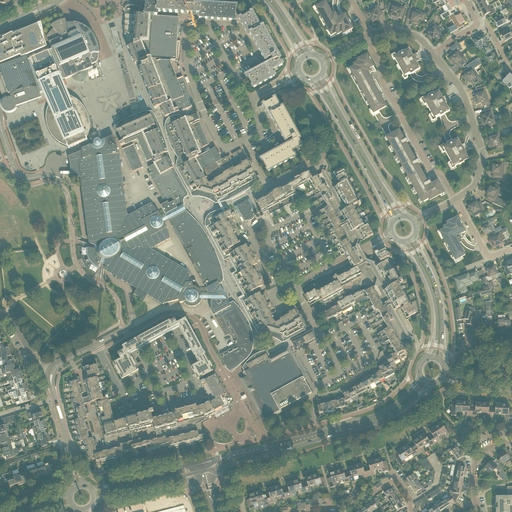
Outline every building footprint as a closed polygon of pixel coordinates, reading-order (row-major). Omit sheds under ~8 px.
[(192,0),(157,0),(158,1),(146,0),(145,4),(145,9),(145,14),(145,15),(157,16),(157,12),(187,14),(187,13),(199,13),(199,17),(199,19),(235,21),(235,20),(236,7),(194,4),(194,2),(192,0)] [(455,4),(456,4),(454,0),(445,5),(448,11),(440,16),(442,21),(449,17),(457,12),(454,7),(456,6),(455,4)] [(321,6),(316,9),(322,18),(321,19),(322,21),(323,22),(324,24),(330,33),(335,31),(337,35),(342,32),(343,35),(346,34),(347,34),(350,32),(349,31),(351,29),(353,29),(351,25),(351,24),(350,23),(350,22),(349,20),(348,20),(345,15),(343,16),(341,17),(340,18),(337,13),(335,14),(333,15),(329,9),(327,5),(325,2),(321,4),(321,6)] [(489,6),(487,7),(484,2),(478,5),(481,11),(490,6),(489,6)] [(405,9),(400,7),(389,4),(389,6),(386,5),(386,6),(385,6),(385,9),(388,9),(387,10),(391,12),(389,17),(396,19),(396,17),(398,18),(399,16),(402,17),(405,9)] [(171,63),(171,61),(171,59),(176,60),(179,17),(157,16),(145,15),(145,14),(145,9),(142,9),(140,6),(128,6),(125,8),(124,26),(124,32),(124,33),(125,38),(125,39),(128,47),(135,64),(136,64),(139,63),(141,68),(139,68),(155,108),(161,106),(165,117),(191,107),(192,103),(193,103),(183,77),(177,80),(171,63)] [(382,14),(379,10),(377,6),(364,14),(367,19),(370,18),(373,23),(378,20),(377,18),(379,17),(378,16),(382,14)] [(493,8),(491,9),(490,6),(481,11),(484,16),(488,14),(489,16),(495,13),(493,8)] [(252,12),(253,11),(252,9),(249,11),(250,13),(240,18),(239,19),(248,35),(250,34),(264,60),(266,60),(268,64),(247,75),(246,74),(244,75),(246,78),(248,77),(253,87),(274,75),(271,70),(282,64),(279,58),(280,58),(263,26),(261,28),(252,12)] [(505,14),(508,13),(506,9),(500,12),(501,15),(493,19),(495,23),(494,23),(496,26),(496,25),(498,28),(509,22),(505,14)] [(425,15),(414,11),(410,10),(407,19),(411,20),(410,21),(412,22),(412,24),(418,26),(419,20),(423,21),(425,15)] [(461,16),(460,17),(457,12),(449,17),(451,20),(454,25),(447,29),(450,34),(457,30),(463,26),(462,24),(465,22),(461,16)] [(93,67),(91,64),(96,62),(97,61),(97,60),(97,59),(98,58),(98,57),(98,56),(98,55),(99,54),(99,53),(99,52),(99,51),(99,50),(99,49),(99,48),(98,47),(98,46),(98,45),(98,44),(98,43),(97,42),(97,41),(96,40),(96,39),(96,38),(95,37),(95,36),(94,35),(93,34),(92,33),(92,32),(91,32),(90,31),(90,30),(89,30),(88,29),(87,28),(86,27),(85,27),(84,26),(83,26),(82,25),(81,25),(80,24),(79,24),(78,24),(77,24),(76,24),(76,23),(75,23),(74,23),(76,28),(72,30),(70,23),(69,23),(68,23),(67,23),(66,23),(66,22),(66,21),(65,19),(64,20),(63,20),(62,20),(60,21),(58,21),(57,22),(56,23),(55,23),(54,24),(53,24),(52,25),(51,25),(52,27),(54,29),(53,29),(51,30),(51,31),(50,32),(49,33),(48,34),(47,36),(47,37),(52,49),(49,51),(47,48),(40,51),(42,54),(37,55),(36,53),(28,56),(29,56),(27,57),(0,65),(0,68),(1,73),(0,73),(0,90),(2,96),(3,96),(4,100),(3,100),(3,101),(3,102),(2,102),(2,103),(2,104),(2,105),(2,106),(2,107),(2,108),(3,108),(3,109),(3,110),(4,110),(4,111),(5,111),(6,111),(6,112),(7,112),(8,112),(9,112),(10,112),(11,112),(12,112),(12,111),(13,111),(14,111),(14,110),(15,110),(15,109),(16,108),(16,107),(16,106),(26,103),(41,98),(40,96),(40,94),(44,92),(46,96),(47,99),(49,104),(49,105),(48,106),(48,107),(48,108),(47,109),(47,110),(47,111),(47,112),(46,113),(46,114),(46,115),(46,116),(46,117),(46,118),(46,119),(46,120),(46,121),(46,122),(47,123),(47,124),(47,125),(47,126),(48,127),(48,128),(48,129),(49,130),(49,131),(50,131),(50,132),(51,133),(51,134),(52,135),(52,136),(53,136),(54,137),(54,138),(55,139),(56,139),(56,140),(57,141),(58,141),(59,142),(60,142),(61,143),(62,144),(63,144),(64,145),(65,145),(66,145),(67,146),(68,148),(87,140),(86,138),(87,137),(87,136),(87,135),(88,134),(88,133),(88,132),(89,131),(89,130),(89,129),(89,128),(89,127),(89,126),(89,125),(89,124),(89,123),(89,122),(89,121),(89,120),(89,119),(89,118),(88,117),(88,116),(88,115),(87,114),(87,113),(87,112),(86,111),(86,110),(85,109),(84,108),(84,107),(83,106),(82,105),(81,104),(80,103),(80,102),(79,102),(78,101),(77,101),(76,100),(75,99),(74,98),(73,98),(72,98),(71,97),(70,97),(69,96),(68,96),(68,95),(66,91),(65,88),(61,80),(65,79),(72,76),(72,77),(72,78),(73,78),(73,79),(74,79),(74,80),(75,80),(76,80),(76,81),(77,81),(78,81),(79,81),(80,81),(81,81),(82,81),(82,80),(83,80),(84,80),(84,79),(85,79),(85,78),(86,77),(86,76),(86,75),(87,75),(87,74),(87,73),(87,72),(86,70),(93,67)] [(47,46),(43,37),(40,30),(41,29),(39,23),(13,35),(12,33),(2,38),(3,40),(0,41),(0,63),(21,55),(22,57),(28,54),(47,46)] [(438,26),(437,27),(434,23),(427,29),(429,32),(428,33),(429,35),(428,36),(432,41),(436,37),(439,41),(444,36),(442,34),(443,32),(438,26)] [(116,29),(116,28),(111,29),(111,30),(118,55),(123,54),(116,29)] [(501,36),(500,36),(502,40),(503,39),(504,42),(511,37),(511,33),(510,30),(509,31),(508,30),(507,30),(501,33),(501,34),(500,34),(501,36)] [(477,37),(472,40),(475,44),(477,48),(477,47),(482,44),(483,47),(482,47),(482,48),(486,53),(486,54),(487,53),(488,53),(490,51),(492,50),(489,44),(488,44),(487,42),(483,35),(477,38),(477,37)] [(453,56),(449,60),(453,65),(454,64),(456,65),(457,64),(459,67),(466,62),(462,57),(458,52),(458,51),(461,48),(457,44),(456,44),(451,49),(453,52),(451,53),(453,56)] [(413,56),(412,55),(409,48),(403,51),(398,54),(395,56),(395,55),(395,54),(391,56),(392,57),(393,60),(394,59),(398,65),(399,64),(401,68),(400,69),(403,75),(402,76),(403,78),(404,79),(404,80),(408,78),(407,77),(407,76),(407,77),(407,76),(409,75),(410,75),(412,74),(415,72),(420,69),(416,61),(418,60),(415,55),(413,56)] [(470,49),(466,52),(471,58),(475,55),(470,49)] [(369,58),(367,55),(363,57),(363,56),(360,57),(359,58),(356,59),(358,62),(353,65),(354,66),(352,68),(351,68),(349,69),(353,77),(356,83),(356,82),(358,85),(359,85),(362,90),(361,91),(363,94),(362,94),(365,99),(367,102),(368,101),(370,104),(368,104),(374,115),(376,114),(377,114),(377,113),(379,112),(378,111),(386,107),(383,100),(381,101),(379,96),(380,95),(373,84),(372,84),(370,79),(371,79),(367,73),(372,70),(371,68),(373,67),(371,62),(370,61),(371,61),(369,58)] [(468,74),(463,77),(466,82),(468,81),(469,83),(471,82),(473,85),(480,80),(473,69),(480,64),(477,59),(467,66),(468,68),(466,70),(468,74)] [(500,75),(503,82),(501,83),(506,88),(507,87),(509,89),(511,86),(511,76),(511,77),(509,75),(507,77),(505,72),(504,72),(500,75)] [(483,106),(490,104),(485,88),(476,91),(477,95),(475,95),(476,97),(474,98),(476,104),(482,102),(483,106)] [(443,98),(442,97),(438,90),(433,93),(430,94),(428,95),(428,96),(425,98),(425,97),(423,98),(422,98),(420,99),(422,103),(423,104),(423,103),(424,105),(426,104),(431,114),(432,114),(435,119),(439,117),(440,117),(442,116),(445,114),(450,111),(445,103),(447,102),(445,97),(443,98)] [(275,98),(276,97),(275,96),(272,97),(273,99),(263,104),(263,105),(262,105),(268,116),(269,115),(270,115),(284,141),(286,140),(288,144),(261,159),(261,158),(259,159),(261,162),(263,161),(268,171),(295,156),(291,150),(302,145),(299,139),(300,139),(283,108),(280,109),(275,98)] [(130,102),(133,111),(137,110),(138,110),(135,98),(129,99),(130,102)] [(490,127),(497,125),(492,109),(483,112),(484,116),(482,116),(483,119),(481,119),(483,125),(489,123),(490,127)] [(182,191),(181,189),(171,170),(173,168),(170,163),(170,162),(167,158),(168,158),(167,157),(165,154),(167,153),(157,130),(150,113),(115,128),(113,129),(114,130),(121,146),(125,144),(137,139),(147,161),(155,158),(157,163),(148,167),(151,173),(149,174),(163,201),(159,203),(161,208),(165,215),(182,206),(181,198),(186,195),(183,190),(182,191)] [(179,167),(190,186),(191,186),(206,177),(202,170),(216,162),(222,160),(215,147),(198,157),(197,154),(201,152),(190,124),(200,120),(198,115),(196,114),(194,115),(194,113),(183,118),(181,119),(179,117),(177,117),(171,120),(167,122),(167,124),(167,127),(181,160),(182,160),(184,164),(184,165),(179,167)] [(195,130),(202,127),(199,122),(193,124),(195,130)] [(198,136),(204,133),(202,127),(195,130),(198,136)] [(403,138),(400,134),(399,131),(391,135),(390,135),(388,136),(386,137),(391,146),(389,147),(390,149),(390,150),(391,150),(392,152),(394,151),(397,157),(396,158),(397,160),(398,162),(400,162),(402,167),(400,168),(402,170),(401,170),(402,171),(403,173),(405,172),(408,177),(406,178),(407,181),(408,182),(409,184),(411,183),(414,188),(412,189),(413,191),(413,192),(414,192),(415,194),(417,193),(420,199),(419,200),(420,202),(420,203),(421,203),(424,202),(424,201),(429,199),(430,200),(440,194),(441,196),(443,194),(443,195),(444,194),(443,190),(442,191),(437,181),(431,185),(429,181),(429,182),(428,180),(426,181),(417,164),(419,163),(418,160),(417,160),(416,159),(415,159),(405,143),(408,142),(406,139),(405,138),(403,138)] [(497,149),(503,147),(498,132),(490,135),(491,138),(489,139),(490,141),(488,141),(490,147),(496,146),(497,149)] [(200,141),(206,139),(204,133),(198,136),(200,141)] [(117,149),(119,149),(113,136),(104,140),(104,142),(104,143),(104,144),(104,145),(103,146),(103,147),(102,148),(101,148),(101,149),(100,149),(99,149),(98,149),(97,149),(96,149),(95,149),(94,149),(93,148),(92,147),(92,146),(91,146),(91,145),(82,149),(76,151),(76,152),(82,149),(82,151),(68,157),(69,161),(80,159),(91,244),(95,245),(94,247),(94,249),(87,248),(86,254),(88,260),(93,265),(98,269),(101,262),(102,262),(105,263),(105,268),(165,304),(179,300),(180,303),(183,302),(184,304),(185,304),(187,306),(188,306),(190,307),(192,307),(194,307),(195,306),(196,306),(199,304),(200,302),(201,301),(202,300),(202,297),(202,296),(202,294),(201,293),(200,291),(199,289),(196,287),(195,287),(194,287),(193,286),(192,283),(190,283),(189,272),(151,250),(151,248),(170,238),(167,228),(164,223),(163,223),(162,221),(160,218),(161,217),(158,212),(151,204),(129,216),(127,215),(119,154),(118,154),(117,149)] [(462,146),(461,145),(458,138),(453,141),(452,140),(449,142),(447,143),(447,144),(444,146),(443,145),(442,146),(441,146),(439,147),(441,151),(442,151),(443,153),(445,152),(450,162),(448,163),(449,165),(450,166),(452,169),(453,168),(454,168),(456,167),(455,166),(459,164),(459,165),(464,162),(469,159),(465,151),(467,150),(464,145),(462,146)] [(202,147),(209,144),(206,139),(200,141),(202,147)] [(124,153),(135,149),(133,145),(123,149),(124,153)] [(127,159),(137,155),(135,149),(124,153),(127,159)] [(240,166),(236,168),(229,155),(222,160),(216,162),(202,170),(206,177),(191,186),(194,191),(196,193),(215,198),(218,198),(219,201),(220,202),(247,187),(247,184),(247,183),(252,181),(251,180),(256,177),(247,160),(245,162),(244,159),(237,162),(240,166)] [(137,170),(143,167),(140,161),(134,164),(137,170)] [(502,179),(503,163),(497,162),(496,166),(490,165),(490,171),(493,172),(493,178),(502,179)] [(347,179),(348,178),(342,168),(332,174),(323,169),(311,176),(308,171),(299,176),(298,175),(294,177),(295,180),(280,188),(280,187),(259,199),(256,200),(257,202),(263,213),(268,211),(270,215),(313,191),(321,205),(325,203),(327,207),(319,212),(328,228),(342,254),(343,254),(344,254),(346,257),(348,260),(352,268),(337,276),(335,277),(336,278),(336,279),(337,280),(332,283),(327,286),(323,288),(318,291),(316,292),(315,290),(310,292),(305,295),(308,301),(312,308),(311,309),(314,313),(315,314),(316,313),(317,312),(319,312),(323,312),(328,320),(329,321),(332,319),(333,318),(332,317),(352,307),(350,305),(355,302),(356,303),(358,304),(360,302),(360,301),(366,298),(373,312),(372,313),(371,314),(373,318),(376,317),(381,326),(385,324),(388,328),(379,333),(386,346),(388,347),(391,352),(391,351),(394,350),(394,349),(398,357),(403,354),(403,353),(402,352),(404,350),(414,330),(408,319),(410,319),(409,317),(416,314),(410,304),(409,304),(398,284),(403,282),(402,280),(401,280),(394,268),(392,265),(393,264),(395,263),(392,258),(391,256),(390,253),(386,252),(384,247),(374,253),(377,258),(378,257),(380,262),(378,263),(372,261),(367,260),(366,260),(363,262),(362,261),(361,260),(360,261),(358,257),(357,255),(358,255),(358,254),(357,251),(356,251),(355,252),(353,248),(352,249),(351,247),(373,235),(366,223),(365,223),(355,205),(358,203),(359,206),(361,205),(347,179)] [(501,188),(495,185),(493,189),(488,186),(485,192),(489,193),(486,199),(494,203),(494,204),(492,203),(492,204),(499,207),(502,201),(496,198),(497,198),(495,197),(497,191),(499,192),(501,188)] [(256,216),(253,210),(248,202),(237,208),(245,222),(248,220),(248,221),(249,221),(253,219),(254,218),(253,217),(256,216)] [(475,205),(474,204),(473,202),(468,205),(470,210),(468,212),(471,218),(484,210),(480,202),(475,205)] [(229,210),(228,210),(227,209),(208,219),(209,222),(208,226),(209,228),(210,228),(211,231),(212,231),(212,232),(212,233),(213,232),(218,242),(217,242),(223,252),(224,251),(226,256),(230,254),(232,259),(234,258),(239,267),(237,268),(240,273),(235,275),(238,281),(239,280),(244,289),(243,290),(246,295),(266,284),(256,265),(257,264),(256,262),(259,260),(251,245),(247,247),(246,243),(242,245),(240,242),(243,241),(241,238),(237,240),(235,236),(239,234),(230,217),(231,217),(236,215),(234,212),(233,211),(231,212),(230,210),(229,210)] [(199,231),(189,218),(185,211),(168,220),(172,227),(206,288),(205,289),(208,294),(215,294),(218,288),(216,284),(218,282),(220,281),(212,267),(217,264),(199,231)] [(459,221),(457,218),(454,220),(453,219),(447,223),(448,225),(444,227),(445,230),(439,233),(441,236),(446,244),(446,245),(448,250),(449,249),(449,250),(454,258),(453,258),(455,261),(461,258),(465,255),(459,244),(461,242),(459,239),(461,238),(459,235),(465,232),(462,226),(462,225),(460,221),(459,221)] [(497,233),(502,230),(500,226),(495,229),(492,223),(494,222),(492,218),(483,223),(485,227),(481,228),(485,235),(494,230),(496,234),(497,233)] [(502,234),(506,232),(505,229),(502,230),(497,233),(498,236),(489,241),(493,248),(498,246),(499,247),(503,244),(501,242),(505,240),(502,234)] [(511,260),(505,263),(506,266),(503,267),(507,276),(511,274),(511,275),(511,274),(511,260)] [(497,274),(496,270),(494,265),(489,267),(486,268),(485,269),(486,271),(489,281),(491,280),(497,278),(500,286),(502,286),(502,287),(505,286),(500,273),(497,274)] [(478,280),(477,277),(475,272),(468,275),(458,278),(458,279),(457,279),(457,280),(456,280),(456,281),(456,282),(456,283),(458,289),(459,289),(461,294),(467,291),(466,287),(466,286),(471,284),(470,283),(478,280)] [(490,290),(472,294),(472,297),(472,298),(489,294),(490,302),(484,302),(484,305),(485,305),(486,315),(486,318),(487,318),(493,317),(491,290),(490,290)] [(265,300),(268,299),(265,292),(261,295),(260,293),(245,301),(252,315),(251,316),(258,328),(260,329),(261,331),(278,336),(282,333),(283,335),(283,336),(284,337),(285,336),(286,337),(289,335),(299,330),(299,329),(303,327),(305,326),(296,309),(293,311),(291,308),(285,312),(287,315),(284,317),(282,313),(278,315),(279,317),(278,317),(277,321),(278,322),(276,323),(274,322),(274,321),(275,320),(276,316),(275,315),(277,315),(275,311),(271,313),(269,310),(273,308),(270,302),(267,303),(265,300)] [(225,300),(211,300),(211,310),(214,315),(225,336),(230,334),(236,345),(220,354),(226,366),(228,369),(240,362),(237,358),(247,353),(250,347),(252,344),(252,343),(251,338),(233,304),(230,305),(228,308),(225,300)] [(481,310),(474,310),(475,313),(477,323),(477,325),(477,330),(483,330),(484,332),(487,330),(488,330),(488,325),(488,323),(489,323),(489,320),(488,320),(487,320),(481,319),(481,315),(481,310)] [(467,311),(465,319),(468,320),(467,324),(472,326),(472,325),(477,326),(477,325),(477,323),(475,313),(472,313),(467,311)] [(212,366),(186,318),(177,323),(175,319),(171,321),(170,320),(122,346),(124,350),(118,353),(120,358),(128,353),(178,326),(178,325),(179,325),(200,362),(192,366),(194,370),(193,371),(195,375),(197,375),(199,379),(212,372),(210,367),(212,366)] [(505,318),(502,318),(497,318),(497,326),(502,326),(502,327),(503,327),(503,326),(506,326),(506,330),(510,330),(510,321),(509,321),(509,319),(505,318)] [(308,344),(318,339),(313,330),(304,335),(303,335),(308,344)] [(304,347),(308,344),(303,335),(298,337),(304,347)] [(297,350),(304,347),(298,337),(292,341),(297,350)] [(8,348),(6,348),(5,346),(0,347),(0,354),(9,352),(8,348)] [(293,353),(290,354),(287,349),(269,359),(264,362),(250,369),(245,372),(247,376),(242,379),(264,419),(311,393),(293,358),(295,357),(293,353)] [(398,357),(394,349),(394,350),(391,351),(391,352),(392,353),(390,354),(395,362),(399,360),(398,357)] [(9,356),(11,356),(9,352),(0,354),(0,361),(9,359),(9,356)] [(132,358),(131,358),(129,354),(114,362),(116,366),(115,367),(120,375),(121,375),(123,379),(137,371),(135,367),(136,366),(132,358)] [(388,356),(387,354),(386,354),(385,355),(384,356),(387,362),(391,368),(396,365),(394,362),(395,362),(390,354),(388,356)] [(250,369),(264,362),(261,357),(247,364),(250,369)] [(12,360),(10,361),(9,359),(0,361),(0,368),(0,369),(13,364),(12,360)] [(385,363),(385,361),(384,361),(382,362),(389,375),(394,373),(391,368),(387,362),(385,363)] [(381,367),(379,368),(382,375),(384,378),(389,375),(382,362),(379,363),(379,364),(380,366),(381,367)] [(13,369),(15,368),(13,364),(0,369),(0,368),(0,369),(2,375),(18,370),(17,370),(13,371),(13,369)] [(100,375),(98,369),(97,364),(86,367),(88,374),(88,377),(87,378),(87,380),(86,380),(91,399),(90,399),(89,400),(90,402),(97,400),(101,416),(98,416),(97,417),(99,422),(100,422),(107,447),(102,448),(96,450),(97,454),(91,455),(91,458),(93,459),(95,458),(96,462),(99,461),(101,461),(102,463),(145,452),(144,448),(146,448),(148,455),(203,441),(204,439),(203,435),(205,435),(204,435),(199,436),(196,425),(211,417),(210,416),(214,414),(227,407),(228,403),(225,397),(224,396),(225,395),(216,380),(212,377),(201,382),(209,397),(198,403),(199,407),(197,407),(196,404),(175,410),(176,412),(153,418),(151,413),(154,413),(153,411),(124,418),(114,421),(107,395),(105,395),(106,398),(103,398),(97,375),(100,375)] [(384,378),(382,375),(379,368),(378,368),(380,370),(378,371),(377,370),(376,369),(374,370),(379,381),(384,378)] [(20,372),(18,372),(18,370),(2,375),(5,374),(6,378),(7,377),(8,380),(21,375),(20,372)] [(379,381),(374,370),(372,372),(371,373),(372,374),(370,375),(377,387),(381,384),(379,381)] [(368,376),(367,375),(366,374),(364,376),(371,388),(371,387),(370,386),(374,383),(376,387),(377,387),(370,375),(368,376)] [(22,375),(8,380),(9,382),(12,381),(13,385),(21,382),(21,380),(23,380),(22,375)] [(371,388),(364,376),(362,377),(362,378),(363,379),(360,381),(362,383),(368,394),(366,391),(371,388)] [(81,382),(80,377),(79,377),(72,379),(71,379),(72,381),(69,382),(69,384),(68,384),(69,388),(79,385),(79,383),(80,383),(81,382)] [(24,384),(22,385),(21,382),(13,385),(10,386),(11,390),(7,391),(8,394),(26,388),(24,384)] [(360,384),(359,382),(358,382),(356,383),(363,396),(368,394),(362,383),(360,384)] [(358,399),(363,396),(356,383),(354,384),(353,385),(354,387),(352,388),(358,399)] [(350,389),(349,387),(348,387),(346,388),(353,401),(358,399),(352,388),(350,389)] [(25,393),(27,392),(26,388),(8,394),(8,396),(13,395),(14,399),(25,395),(25,393)] [(353,401),(346,388),(344,389),(344,390),(344,391),(342,393),(344,397),(343,397),(344,399),(345,402),(352,399),(353,401)] [(83,393),(84,392),(83,390),(72,393),(72,394),(71,395),(72,398),(82,396),(81,393),(83,393)] [(28,397),(26,397),(25,395),(14,399),(18,398),(19,401),(16,402),(16,405),(30,401),(28,397)] [(341,398),(340,397),(340,396),(337,397),(340,408),(347,406),(347,404),(345,405),(345,402),(344,399),(343,397),(341,398)] [(330,401),(330,399),(329,399),(327,399),(330,411),(335,409),(333,401),(330,401)] [(86,403),(86,400),(74,403),(75,405),(74,405),(75,409),(85,406),(84,404),(86,403)] [(463,402),(462,412),(467,413),(466,416),(472,417),(473,407),(471,407),(469,407),(469,402),(465,402),(465,401),(463,401),(463,402)] [(320,404),(319,402),(317,402),(316,403),(319,413),(324,412),(322,403),(320,404)] [(462,412),(463,402),(456,402),(455,406),(451,406),(451,415),(457,416),(457,412),(462,412)] [(483,403),(482,413),(486,414),(486,417),(492,418),(492,408),(491,408),(489,408),(489,403),(485,403),(485,402),(483,402),(483,403)] [(482,413),(483,403),(475,403),(475,408),(473,408),(473,407),(472,417),(477,417),(477,413),(482,413)] [(502,404),(502,415),(506,415),(507,419),(511,417),(511,409),(509,409),(509,405),(505,404),(503,403),(503,404),(502,404)] [(502,415),(502,404),(495,404),(495,409),(493,409),(493,408),(492,408),(492,418),(497,418),(497,414),(502,415)] [(41,412),(40,409),(33,411),(33,412),(27,414),(29,419),(31,418),(33,422),(41,419),(40,417),(42,417),(41,412)] [(88,414),(89,413),(88,411),(77,414),(78,415),(76,416),(77,419),(86,417),(87,417),(87,414),(88,414)] [(86,420),(87,419),(86,417),(77,419),(75,420),(75,422),(74,422),(75,426),(85,423),(85,421),(86,420)] [(44,421),(42,422),(41,419),(33,422),(34,426),(31,427),(32,429),(45,425),(44,421)] [(435,427),(441,436),(445,433),(448,436),(453,431),(447,425),(445,426),(443,427),(441,423),(437,425),(435,426),(435,427)] [(0,426),(0,433),(6,431),(9,430),(7,424),(5,425),(4,425),(2,426),(0,426)] [(32,429),(29,430),(31,436),(34,436),(45,432),(44,430),(46,429),(45,425),(32,429)] [(479,429),(481,426),(479,429),(476,427),(474,430),(480,434),(482,431),(479,429)] [(437,438),(441,436),(435,427),(429,431),(432,435),(431,436),(430,435),(429,436),(434,444),(439,441),(437,438)] [(89,431),(90,430),(89,428),(78,431),(78,432),(77,432),(78,436),(88,433),(87,431),(89,431)] [(11,437),(8,438),(6,431),(0,433),(0,440),(11,437)] [(48,434),(46,434),(45,432),(34,436),(35,442),(49,438),(48,434)] [(90,435),(88,436),(88,433),(78,436),(79,440),(80,440),(81,441),(83,441),(92,438),(91,436),(90,435)] [(419,437),(418,438),(424,446),(428,444),(430,447),(434,444),(429,436),(428,437),(427,438),(424,434),(421,436),(420,435),(419,437)] [(10,444),(13,443),(11,437),(0,440),(0,444),(2,444),(3,446),(10,444)] [(48,442),(50,442),(49,438),(35,442),(36,445),(40,444),(41,447),(43,446),(44,449),(48,448),(47,445),(49,445),(48,442)] [(420,449),(424,446),(418,438),(413,442),(415,446),(414,447),(414,446),(413,447),(418,455),(422,452),(420,449)] [(97,445),(97,442),(86,445),(86,446),(85,447),(86,451),(96,448),(95,446),(97,445)] [(3,449),(1,449),(3,453),(12,450),(15,449),(13,443),(10,444),(3,446),(3,449)] [(402,448),(402,449),(408,457),(412,455),(414,458),(418,455),(413,447),(412,448),(410,449),(408,445),(404,447),(404,446),(402,448)] [(457,447),(455,449),(453,446),(447,450),(449,453),(450,452),(453,457),(462,451),(461,449),(459,450),(457,447)] [(404,460),(407,457),(402,449),(396,452),(399,456),(395,458),(401,466),(406,463),(404,460)] [(7,459),(14,457),(12,450),(3,453),(4,457),(6,457),(7,459)] [(455,459),(453,460),(455,464),(462,463),(464,462),(463,457),(463,456),(462,454),(463,453),(462,451),(453,457),(455,459)] [(497,461),(500,465),(505,462),(508,466),(511,464),(509,460),(509,459),(508,457),(509,457),(506,452),(505,451),(498,455),(500,459),(497,461)] [(375,460),(374,460),(377,470),(382,468),(383,472),(388,470),(389,470),(386,461),(382,462),(381,458),(377,459),(377,458),(374,459),(375,460)] [(491,461),(485,466),(488,469),(487,470),(490,474),(495,469),(500,473),(503,470),(500,465),(497,461),(496,459),(493,463),(491,461)] [(373,471),(377,470),(374,460),(368,462),(369,467),(367,467),(366,467),(369,476),(374,475),(373,471)] [(50,472),(56,470),(53,462),(43,465),(46,475),(51,473),(50,472)] [(455,466),(453,471),(466,474),(466,472),(465,471),(466,468),(465,468),(464,462),(462,463),(455,464),(455,466)] [(38,476),(40,475),(36,464),(35,465),(35,467),(31,469),(34,479),(38,477),(38,476)] [(43,465),(37,467),(36,464),(40,475),(42,474),(43,476),(46,475),(43,465)] [(356,465),(355,466),(358,476),(363,474),(364,478),(369,476),(366,467),(365,468),(363,468),(362,464),(358,465),(358,464),(355,465),(356,465)] [(429,472),(434,470),(430,464),(424,468),(427,472),(428,471),(429,472)] [(354,477),(358,476),(355,466),(349,468),(350,472),(348,473),(348,472),(347,473),(350,482),(355,481),(354,477)] [(31,469),(27,470),(26,468),(24,469),(28,481),(28,480),(27,479),(29,478),(30,480),(34,479),(31,469)] [(25,481),(28,481),(24,469),(23,469),(25,473),(21,474),(22,475),(19,475),(19,473),(18,473),(22,485),(26,483),(25,481)] [(337,471),(336,471),(340,484),(344,482),(345,484),(350,482),(347,473),(346,473),(346,474),(344,474),(343,469),(339,471),(339,470),(336,470),(337,471)] [(340,484),(336,471),(330,473),(331,478),(327,479),(330,488),(336,486),(335,483),(339,481),(340,484)] [(18,486),(22,485),(18,473),(12,475),(15,485),(17,484),(18,486)] [(416,479),(418,478),(415,473),(406,479),(408,482),(407,483),(408,485),(416,479)] [(12,477),(9,478),(8,474),(2,476),(3,480),(2,480),(5,488),(9,487),(9,489),(14,487),(13,485),(15,485),(12,475),(12,477)] [(312,476),(315,486),(320,485),(321,488),(326,486),(327,486),(324,477),(320,478),(319,474),(315,475),(314,474),(312,475),(312,476)] [(310,487),(315,486),(312,476),(305,478),(307,483),(305,483),(304,483),(306,492),(311,491),(310,487)] [(412,488),(419,484),(416,479),(408,485),(409,486),(410,485),(412,488)] [(293,481),(293,482),(296,492),(301,490),(302,494),(306,492),(304,483),(303,484),(301,484),(300,480),(296,481),(295,480),(293,481)] [(291,493),(296,492),(293,482),(286,484),(288,488),(286,489),(286,488),(285,489),(287,498),(292,497),(291,493)] [(423,485),(421,487),(419,484),(412,488),(415,493),(416,492),(417,493),(418,493),(418,494),(425,489),(423,485)] [(274,487),(277,497),(282,496),(283,499),(287,498),(285,489),(284,489),(284,490),(282,490),(281,485),(277,487),(276,486),(274,486),(274,487)] [(507,496),(496,496),(496,503),(496,508),(495,511),(511,511),(511,486),(507,487),(507,489),(507,491),(507,496)] [(272,499),(277,497),(274,487),(267,489),(269,494),(267,494),(266,495),(269,504),(273,502),(272,499)] [(460,495),(461,489),(453,488),(452,492),(449,491),(448,493),(457,499),(460,495)] [(394,491),(393,492),(391,489),(384,493),(386,496),(383,498),(384,500),(387,499),(395,493),(394,491)] [(255,493),(258,503),(263,501),(264,505),(269,504),(266,495),(264,495),(265,495),(263,496),(262,491),(258,492),(257,491),(255,492),(255,493)] [(253,504),(258,503),(255,493),(248,495),(250,499),(246,500),(248,510),(254,508),(253,504)] [(395,495),(396,495),(395,493),(387,499),(390,503),(397,498),(395,495)] [(448,498),(446,499),(450,506),(454,503),(457,499),(448,493),(446,495),(448,498)] [(400,500),(399,501),(397,498),(390,503),(391,505),(389,507),(390,509),(401,502),(400,500)] [(441,498),(439,500),(446,510),(448,509),(447,508),(450,506),(446,499),(443,501),(441,498)] [(444,511),(446,510),(439,500),(440,503),(436,505),(440,511),(444,510),(444,511)] [(378,508),(376,505),(373,501),(370,503),(370,502),(368,503),(373,511),(378,508)] [(401,504),(402,504),(401,502),(390,509),(392,511),(394,510),(395,511),(403,507),(401,504)] [(367,511),(371,511),(373,511),(368,503),(366,504),(367,505),(364,507),(367,511)] [(440,511),(436,505),(434,503),(430,505),(434,511),(440,511)]
